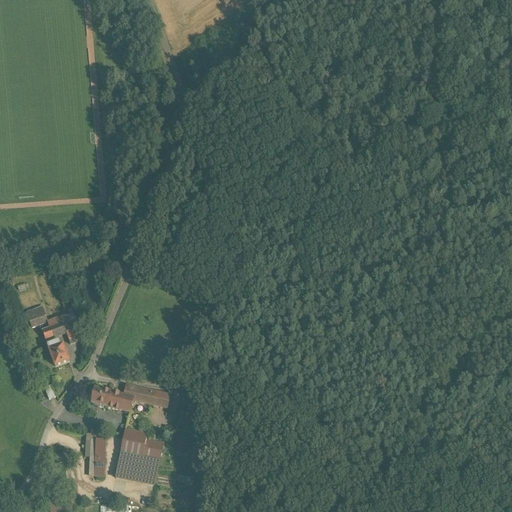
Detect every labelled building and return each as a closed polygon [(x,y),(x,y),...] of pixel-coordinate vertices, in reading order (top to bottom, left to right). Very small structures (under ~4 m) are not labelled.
[(39,321),(30,324),(32,329),(41,326),(39,321)] [(63,326),(42,334),(46,343),(54,340),(54,339),(66,334),(63,326)] [(72,332),(66,334),(71,346),(76,344),(72,332)] [(63,346),(49,352),(55,367),(69,362),(63,346)] [(126,388),(125,397),(116,395),(112,410),(131,414),(133,402),(153,406),(156,393),(126,388)] [(116,395),(95,390),(92,406),(112,410),(116,395)] [(170,396),(156,393),(153,406),(167,408),(170,396)] [(147,437),(125,432),(116,478),(155,486),(164,445),(146,441),(147,437)] [(88,476),(105,477),(106,435),(84,435),(84,457),(88,457),(88,476)] [(177,438),(174,453),(184,456),(187,441),(177,438)]
